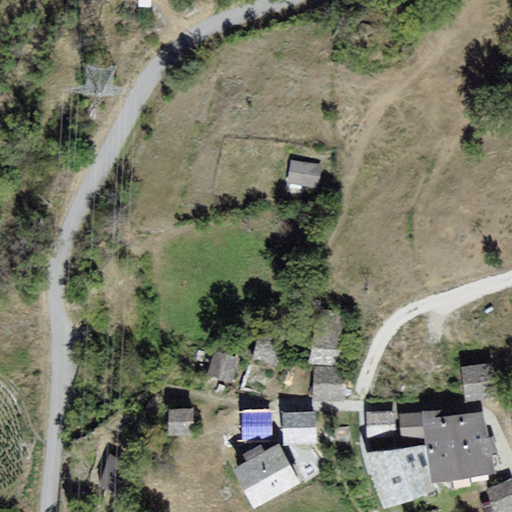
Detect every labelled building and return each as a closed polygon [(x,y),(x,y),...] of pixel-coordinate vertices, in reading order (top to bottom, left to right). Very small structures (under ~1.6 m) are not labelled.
[(325,167),(295,162),(291,190),(321,194),(325,167)] [(354,340),(316,335),(312,363),(350,368),(354,340)] [(494,365),(463,368),(466,396),(497,393),(494,365)] [(349,375),(316,374),(315,397),(348,398),(349,375)] [(403,411),(404,436),(425,436),(433,480),(505,471),(493,408),(425,413),(403,411)] [(191,409),(170,409),(170,432),(191,432),(191,409)] [(397,410),(369,411),(370,438),(398,437),(397,410)] [(283,414),(284,443),(317,443),(317,413),(283,414)] [(244,415),(245,440),(275,440),(275,414),(244,415)] [(275,440),(228,464),(251,504),(300,480),(275,440)] [(128,462),(110,456),(101,484),(118,490),(128,462)] [(421,459),(373,474),(384,508),(432,493),(421,459)] [(511,511),(511,485),(488,493),(493,511),(511,511)]
